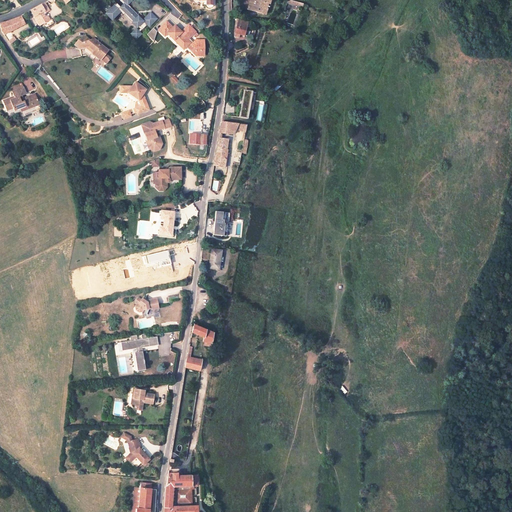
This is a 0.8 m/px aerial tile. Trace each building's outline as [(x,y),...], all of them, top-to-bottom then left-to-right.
[(148,28),(157,19),(149,12),(143,19),(139,15),(138,16),(127,6),(132,0),(118,0),(123,4),(119,8),(116,4),(112,7),(111,5),(108,8),(110,9),(105,14),(113,22),(123,12),(133,22),(131,24),(138,29),(144,24),(148,28)] [(264,0),(250,0),(249,5),(252,7),(251,10),(252,10),(263,13),(264,8),(263,8),(264,0)] [(271,0),(264,0),(263,8),(264,8),(263,13),(266,14),(268,9),(267,8),(269,3),(271,3),(271,0)] [(45,1),(31,9),(34,15),(35,15),(40,24),(43,23),(45,27),(54,22),(52,18),(50,19),(46,11),(50,9),(45,1)] [(4,35),(25,24),(22,16),(21,15),(8,20),(0,21),(0,26),(1,32),(4,35)] [(249,22),(240,20),(236,33),(245,36),(249,22)] [(169,34),(179,43),(180,42),(187,49),(189,47),(194,52),(199,52),(199,56),(206,57),(206,40),(197,40),(194,44),(190,40),(189,41),(185,37),(185,38),(182,35),(184,33),(177,26),(175,28),(168,22),(159,30),(166,37),(169,34)] [(190,40),(195,35),(199,38),(201,36),(191,26),(185,31),(188,34),(187,36),(190,40)] [(152,27),(145,34),(150,39),(157,33),(152,27)] [(141,35),(135,30),(130,35),(136,41),(141,35)] [(92,52),(97,56),(102,59),(103,56),(107,51),(110,48),(95,36),(89,38),(84,40),(83,36),(78,38),(74,44),(81,49),(89,46),(94,49),(92,52)] [(108,63),(113,56),(107,51),(103,56),(102,59),(108,63)] [(143,91),(133,83),(129,87),(117,87),(117,93),(125,93),(125,94),(127,94),(135,99),(138,107),(138,109),(144,106),(140,95),(143,91)] [(9,111),(16,108),(17,111),(28,105),(29,108),(41,103),(37,95),(30,98),(29,95),(25,97),(24,94),(28,93),(25,86),(15,90),(17,97),(12,99),(11,98),(5,101),(9,111)] [(250,92),(243,90),(239,118),(246,119),(250,92)] [(28,105),(17,111),(18,113),(29,108),(28,105)] [(138,107),(132,109),(134,116),(140,114),(138,109),(138,107)] [(126,111),(118,114),(120,121),(128,118),(126,111)] [(164,128),(170,126),(167,119),(161,121),(163,127),(164,128)] [(153,151),(163,148),(158,136),(156,137),(153,131),(163,127),(161,121),(161,120),(152,124),(149,122),(147,123),(147,122),(143,124),(142,125),(139,126),(129,130),(131,135),(137,132),(141,143),(144,152),(149,150),(153,151)] [(219,134),(233,136),(234,124),(221,122),(219,134)] [(207,135),(190,133),(189,145),(205,147),(207,135)] [(224,168),(228,150),(226,150),(228,140),(219,138),(219,139),(214,161),(213,166),(224,168)] [(168,171),(159,170),(159,172),(158,172),(158,178),(154,178),(154,184),(156,184),(156,188),(159,191),(164,191),(166,189),(166,184),(168,184),(170,182),(171,180),(181,180),(181,168),(170,168),(168,171)] [(159,226),(156,226),(156,235),(171,235),(171,210),(159,210),(159,226)] [(221,250),(211,248),(209,266),(219,268),(221,250)] [(145,310),(154,308),(154,310),(161,308),(159,298),(150,300),(148,299),(147,300),(143,298),(142,300),(139,298),(136,302),(138,304),(136,307),(138,311),(139,311),(141,312),(144,312),(145,310)] [(192,331),(206,337),(205,340),(212,342),(214,331),(194,324),(194,325),(192,331)] [(132,342),(122,344),(123,352),(137,350),(138,353),(136,354),(139,372),(146,371),(145,365),(144,361),(145,361),(143,349),(159,346),(158,338),(148,340),(147,335),(143,335),(143,340),(139,341),(138,336),(131,337),(132,342)] [(198,371),(201,359),(190,357),(192,347),(188,346),(184,368),(198,371)] [(155,396),(142,394),(143,391),(139,390),(137,399),(134,399),(133,404),(137,405),(136,410),(143,411),(144,404),(154,405),(155,396)] [(138,440),(131,442),(130,437),(124,434),(121,439),(127,442),(128,444),(129,444),(131,450),(130,450),(131,455),(129,457),(133,462),(137,459),(144,466),(150,461),(140,451),(141,450),(138,440)] [(173,471),(168,470),(166,488),(165,494),(164,511),(197,511),(197,501),(190,501),(190,493),(192,492),(192,490),(196,490),(196,485),(197,485),(197,475),(173,475),(173,471)] [(140,487),(135,487),(132,511),(149,511),(152,483),(141,482),(140,487)]
